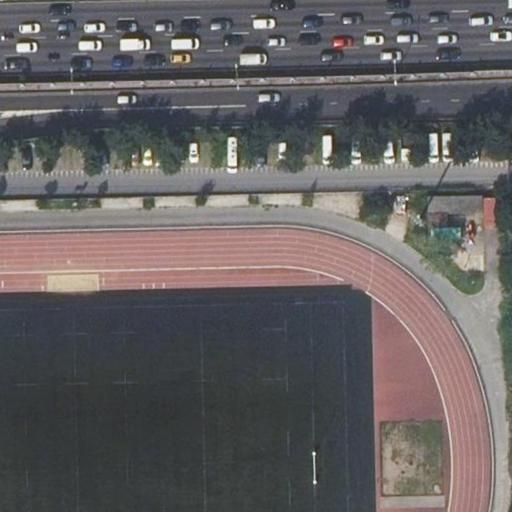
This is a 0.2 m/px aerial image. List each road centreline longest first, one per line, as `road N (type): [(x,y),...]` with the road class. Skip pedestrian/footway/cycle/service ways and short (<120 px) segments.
road 1 (trunk): [(0,113),(511,102)]
road 2 (trunk): [(0,51),(511,43)]
